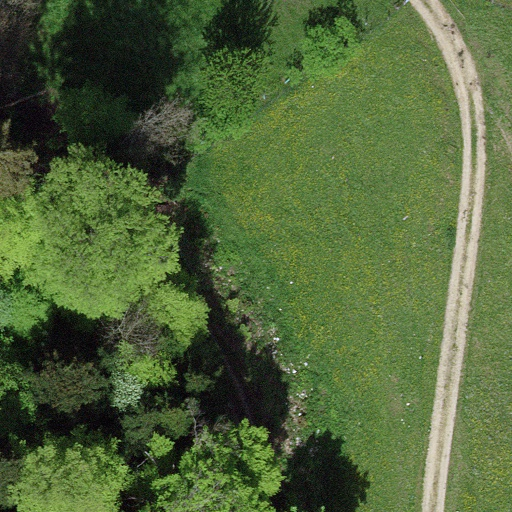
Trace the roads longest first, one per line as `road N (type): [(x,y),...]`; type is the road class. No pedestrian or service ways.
road 1 (track): [(425,0),(467,78),(474,174),(430,511)]
road 2 (track): [(0,147),(99,212),(184,360),(229,511)]
